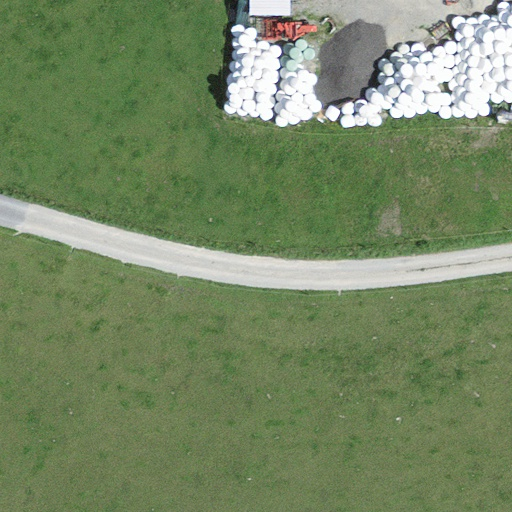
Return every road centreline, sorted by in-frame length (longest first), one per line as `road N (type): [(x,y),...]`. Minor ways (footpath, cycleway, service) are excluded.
road 1 (track): [(145,252),(243,273),(337,277),(511,258)]
road 2 (residential): [(0,205),(145,252)]
